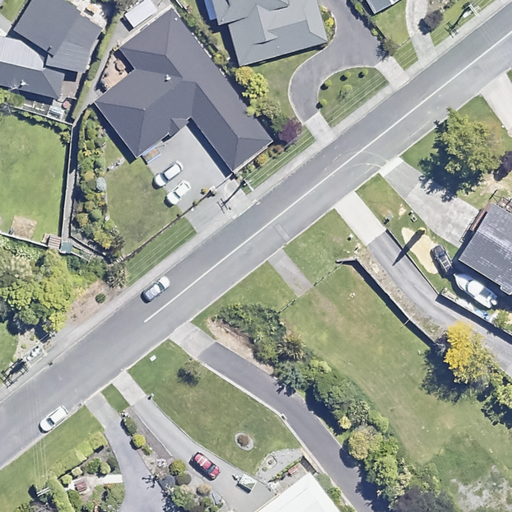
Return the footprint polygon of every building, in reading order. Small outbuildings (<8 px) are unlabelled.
[(104,24),(62,0),(30,0),(14,29),(25,35),(22,40),(0,35),(0,82),(58,96),(65,67),(78,70),(104,24)] [(211,0),(217,20),(225,17),(238,64),(326,40),(314,0),(211,0)] [(393,0),(366,0),(373,12),(393,0)] [(271,140),(170,9),(121,46),(137,68),(95,100),(138,156),(192,114),(234,169),(271,140)] [(511,218),(487,203),(452,261),(511,296),(511,218)] [(334,511),(305,473),(253,511),(334,511)]
